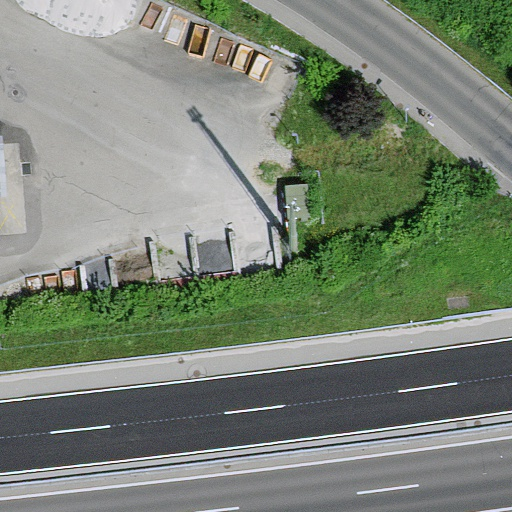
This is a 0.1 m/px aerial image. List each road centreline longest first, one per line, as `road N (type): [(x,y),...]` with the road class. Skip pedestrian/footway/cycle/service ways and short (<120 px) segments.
road 1 (motorway): [(511,374),(0,437)]
road 2 (motorway): [(191,511),(511,470)]
road 3 (tertiary): [(326,0),(406,51),(511,142)]
